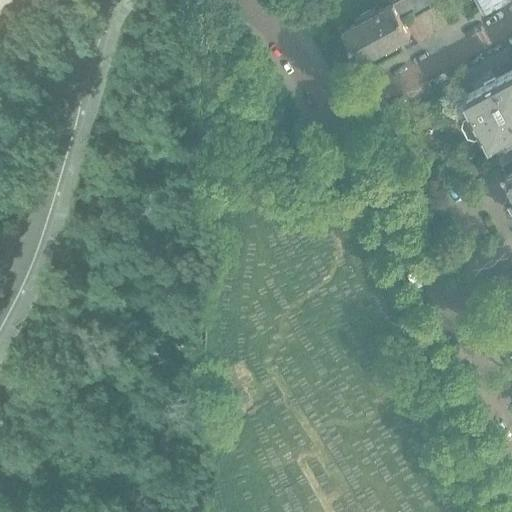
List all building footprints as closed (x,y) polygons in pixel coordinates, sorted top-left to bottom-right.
[(411,35),(401,17),(413,10),(415,10),(409,0),(399,0),(378,12),(375,7),(356,17),(359,22),(342,31),(359,63),(411,35)] [(428,8),(423,0),(409,0),(415,10),(413,10),(416,15),(428,8)] [(438,3),(436,0),(423,0),(428,8),(438,3)] [(511,132),(511,70),(497,78),(486,84),(465,96),(472,108),(471,109),(472,110),(465,113),(463,121),(469,132),(477,134),(483,131),(484,132),(485,132),(491,144),(511,132)] [(397,144),(399,136),(396,132),(389,130),(384,133),(382,140),(385,145),(392,147),(397,144)] [(502,166),(511,160),(511,148),(506,152),(497,156),(502,166)] [(330,173),(310,173),(310,189),(330,189),(330,173)]
